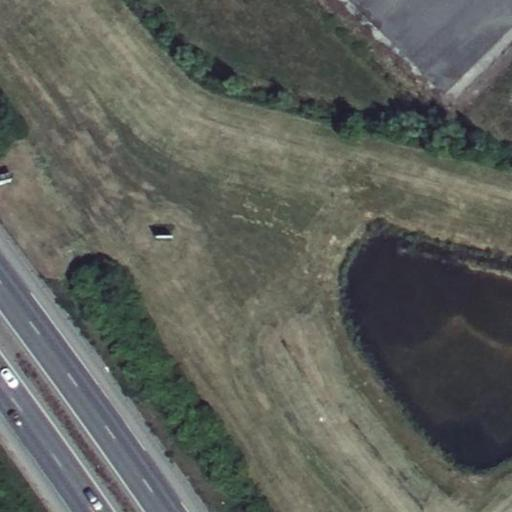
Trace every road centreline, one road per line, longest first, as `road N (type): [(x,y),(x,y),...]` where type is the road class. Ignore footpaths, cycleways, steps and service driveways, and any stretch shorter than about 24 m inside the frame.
road 1 (trunk): [(165,511),(0,283)]
road 2 (trunk): [(0,381),(92,511)]
